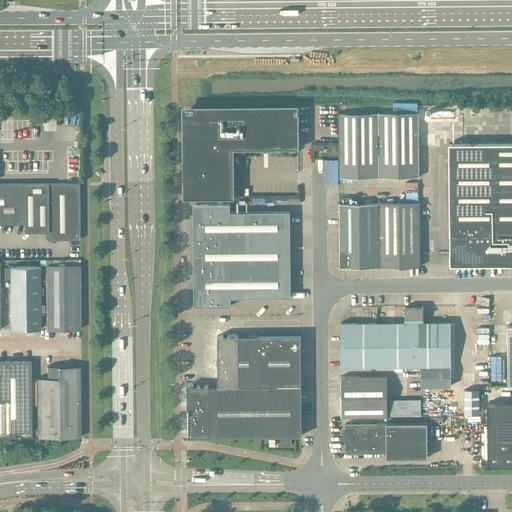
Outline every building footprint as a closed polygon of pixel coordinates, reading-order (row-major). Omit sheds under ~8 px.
[(234,197),(233,150),(233,149),(236,149),(236,148),(260,148),(260,152),(271,152),(271,148),(298,148),(298,110),(297,110),(187,111),(188,197),(188,198),(234,197)] [(378,112),(338,112),(339,162),(339,177),(379,177),(419,177),(419,145),(418,112),(378,112)] [(511,142),(449,143),(449,224),(450,261),(511,260),(511,142)] [(79,239),(79,183),(24,183),(0,183),(0,223),(24,223),(24,232),(48,232),(48,236),(51,240),(79,239)] [(420,266),(419,202),(339,203),(340,267),(420,266)] [(291,297),(290,211),(230,212),(230,203),(196,204),(196,231),(193,231),(194,279),(197,279),(197,306),(231,306),(231,298),(291,297)] [(80,329),(80,265),(46,265),(46,329),(80,329)] [(40,329),(40,266),(4,267),(4,280),(10,280),(10,329),(40,329)] [(451,386),(450,322),(423,322),(423,306),(404,306),(404,322),(340,322),(341,367),(421,366),(421,386),(451,386)] [(302,435),(301,384),(301,335),(218,335),(218,385),(187,385),(187,436),(302,435)] [(0,431),(31,431),(31,361),(0,361),(0,431)] [(80,437),(80,366),(65,366),(65,364),(58,364),(58,366),(47,366),(48,378),(37,378),(37,437),(80,437)] [(387,416),(387,376),(341,376),(341,416),(387,416)] [(464,389),(464,413),(478,413),(478,389),(464,389)] [(511,402),(487,403),(488,465),(511,464),(511,402)] [(427,457),(427,422),(345,423),(345,431),(341,431),(341,440),(345,440),(346,453),(387,453),(387,457),(427,457)]
